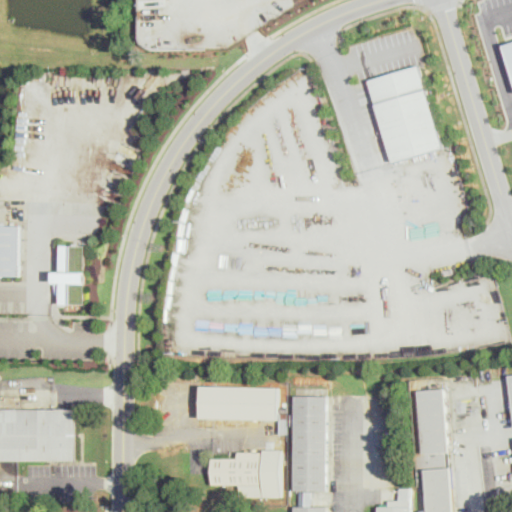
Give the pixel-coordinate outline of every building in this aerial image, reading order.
[(421,65),(373,79),(397,160),(444,146),(421,65)] [(0,224),(26,225),(27,276),(0,275),(1,250),(0,250),(0,224)] [(66,303),(91,303),(91,283),(94,283),(94,271),(92,271),(92,245),(66,245),(66,271),(59,271),(59,293),(67,293),(66,303)] [(207,386),(206,418),(284,421),(284,388),(207,386)] [(420,389),(424,452),(449,451),(444,387),(420,389)] [(295,488),(328,489),(328,394),(296,394),(295,488)] [(3,408),(3,459),(79,458),(78,408),(3,408)] [(214,457),(214,483),(262,483),(263,451),(239,450),(239,457),(214,457)] [(427,467),(429,511),(454,511),(452,466),(427,467)] [(412,511),(413,487),(401,486),(401,499),(391,499),(391,506),(380,506),(380,511),(412,511)] [(328,511),(329,505),(314,505),(314,490),(302,490),(302,504),(297,504),(296,511),(328,511)]
